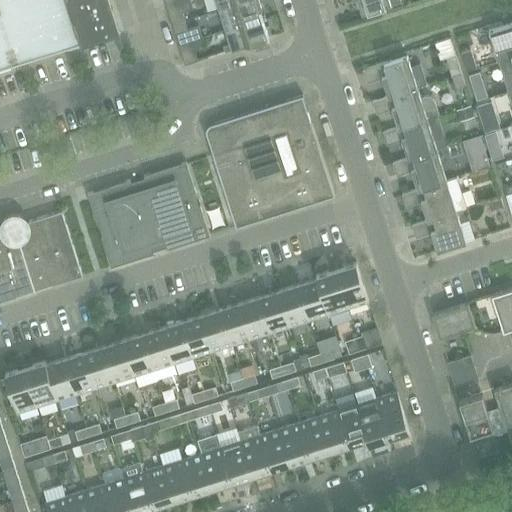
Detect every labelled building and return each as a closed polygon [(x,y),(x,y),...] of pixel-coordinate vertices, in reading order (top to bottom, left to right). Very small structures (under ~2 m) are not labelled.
[(0,0),(0,68),(14,64),(14,65),(16,65),(15,64),(37,57),(37,58),(38,58),(38,57),(59,50),(60,51),(61,50),(61,49),(82,43),(83,44),(84,43),(84,42),(105,35),(105,36),(107,36),(107,35),(118,31),(112,10),(112,9),(112,8),(111,8),(108,0),(0,0)] [(194,11),(190,0),(181,0),(166,5),(172,24),(185,20),(183,14),(194,11)] [(216,0),(219,9),(248,0),(216,0)] [(248,0),(219,9),(225,29),(262,17),(258,3),(260,2),(259,0),(248,0)] [(357,0),(362,13),(400,1),(399,0),(357,0)] [(262,17),(225,29),(230,43),(223,46),(225,51),(268,37),(262,17)] [(185,20),(172,24),(175,33),(188,29),(185,20)] [(511,22),(488,30),(498,61),(511,56),(511,22)] [(202,36),(178,44),(184,64),(198,60),(195,51),(203,41),(202,36)] [(471,50),(461,53),(467,71),(476,68),(471,50)] [(446,57),(452,76),(461,73),(455,54),(446,57)] [(382,77),(388,96),(417,87),(427,84),(420,63),(411,66),(407,55),(363,69),(367,82),(382,77)] [(511,56),(498,61),(508,92),(511,90),(511,56)] [(466,87),(461,73),(452,76),(456,90),(466,87)] [(392,108),(398,126),(398,127),(439,114),(435,100),(430,96),(425,96),(421,98),(417,87),(388,96),(372,100),(377,113),(392,108)] [(303,94),(211,123),(209,124),(207,126),(206,129),(206,133),(207,136),(209,137),(210,138),(213,139),(217,139),(220,151),(213,153),(236,226),(335,195),(303,94)] [(402,139),(407,157),(408,158),(437,148),(448,145),(439,114),(398,127),(398,126),(382,131),(386,144),(402,139)] [(412,170),(417,188),(417,189),(446,179),(437,148),(408,158),(407,157),(392,162),(396,175),(412,170)] [(144,177),(137,179),(141,190),(148,187),(153,204),(139,209),(153,250),(166,246),(167,248),(210,235),(200,205),(198,205),(194,192),(196,191),(186,161),(144,175),(144,177)] [(421,201),(427,219),(427,220),(456,210),(467,207),(457,177),(446,179),(417,189),(417,188),(402,193),(406,206),(421,201)] [(130,179),(87,193),(97,223),(99,222),(103,236),(101,236),(111,266),(153,252),(153,250),(139,209),(153,204),(148,187),(141,190),(137,179),(131,181),(130,179)] [(488,201),(491,210),(503,206),(501,197),(488,201)] [(82,275),(62,210),(28,221),(27,222),(24,218),(15,228),(35,290),(82,275)] [(427,220),(427,219),(411,224),(416,237),(431,232),(437,251),(466,242),(456,210),(427,220)] [(0,300),(35,290),(15,228),(2,225),(1,230),(0,230),(0,229),(0,300)] [(357,262),(336,268),(348,307),(368,301),(357,262)] [(315,275),(316,278),(318,278),(328,314),(348,307),(336,268),(315,275)] [(318,278),(316,278),(298,284),(309,319),(328,314),(318,278)] [(298,284),(279,290),(290,325),(309,319),(298,284)] [(503,330),(511,327),(511,287),(492,294),(503,330)] [(279,290),(259,296),(270,332),(290,325),(279,290)] [(259,296),(239,302),(251,338),(270,332),(259,296)] [(239,302),(220,309),(231,344),(251,338),(239,302)] [(432,313),(439,336),(475,325),(468,302),(432,313)] [(220,309),(201,315),(212,350),(231,344),(220,309)] [(201,315),(181,321),(193,356),(212,350),(201,315)] [(181,321),(162,327),(173,362),(193,356),(181,321)] [(162,327),(142,333),(154,369),(157,378),(176,372),(173,362),(162,327)] [(142,333),(123,339),(134,375),(154,369),(142,333)] [(362,335),(354,338),(358,351),(366,348),(362,335)] [(358,351),(354,338),(345,341),(349,353),(358,351)] [(123,339),(104,346),(115,381),(134,375),(123,339)] [(104,346),(84,352),(95,387),(115,381),(104,346)] [(332,349),(320,353),(322,362),(335,358),(332,349)] [(84,352),(65,358),(76,393),(95,387),(84,352)] [(320,353),(307,357),(310,366),(322,362),(320,353)] [(368,354),(360,357),(363,369),(372,366),(368,354)] [(447,362),(451,374),(475,366),(471,354),(447,362)] [(363,369),(360,357),(351,359),(355,371),(363,369)] [(65,358),(47,364),(45,364),(57,399),(76,393),(65,358)] [(45,360),(25,367),(38,405),(57,399),(45,364),(47,364),(45,360)] [(293,362),(281,365),(284,374),(296,370),(293,362)] [(337,364),(324,368),(327,376),(328,375),(331,384),(342,380),(337,364)] [(284,374),(281,365),(269,369),(272,377),(284,374)] [(475,366),(451,374),(455,386),(479,379),(475,366)] [(38,405),(25,367),(5,373),(17,412),(38,405)] [(327,376),(324,368),(312,371),(315,379),(327,376)] [(255,374),(242,378),(245,386),(257,382),(255,374)] [(300,384),(298,376),(286,380),(288,388),(300,384)] [(245,386),(242,378),(231,381),(234,390),(245,386)] [(288,388),(286,380),(266,386),(269,394),(288,388)] [(511,382),(494,388),(499,406),(506,425),(511,422),(511,382)] [(216,386),(203,390),(206,399),(218,395),(216,386)] [(259,389),(247,393),(249,401),(262,396),(259,389)] [(206,399),(203,390),(192,394),(194,402),(206,399)] [(397,390),(377,397),(389,436),(409,429),(397,390)] [(507,430),(499,406),(487,410),(481,392),(459,399),(464,413),(463,413),(470,436),(492,429),(494,435),(507,430)] [(249,401),(247,393),(235,396),(238,404),(249,401)] [(377,397),(357,403),(369,438),(367,439),(369,442),(389,436),(377,397)] [(177,398),(164,402),(167,411),(180,407),(177,398)] [(220,401),(208,404),(211,413),(222,409),(220,401)] [(167,411),(164,402),(153,406),(155,415),(167,411)] [(357,403),(337,409),(349,445),(367,439),(369,438),(357,403)] [(211,413),(208,404),(196,408),(199,416),(211,413)] [(337,409),(318,415),(329,451),(349,445),(337,409)] [(138,411),(125,415),(128,423),(141,419),(138,411)] [(181,413),(169,417),(172,425),(184,422),(181,413)] [(128,423),(125,415),(114,418),(117,427),(128,423)] [(318,415),(299,422),(310,457),(329,451),(318,415)] [(172,425),(169,417),(149,423),(152,432),(172,425)] [(29,511),(0,418),(0,460),(16,511),(29,511)] [(299,422),(279,428),(290,463),(310,457),(299,422)] [(99,423),(87,427),(89,435),(102,432),(99,423)] [(152,432),(149,423),(130,429),(133,438),(152,432)] [(241,440),(240,440),(251,476),(271,469),(257,425),(238,431),(241,440)] [(89,435),(87,427),(75,430),(78,439),(89,435)] [(279,428),(260,434),(271,469),(290,463),(279,428)] [(133,438),(130,429),(111,435),(114,444),(133,438)] [(63,444),(60,436),(48,439),(51,448),(63,444)] [(104,437),(91,441),(94,450),(106,446),(104,437)] [(51,448),(48,439),(37,443),(39,451),(51,448)] [(240,440),(221,446),(232,482),(251,476),(240,440)] [(94,450),(91,441),(80,445),(82,453),(94,450)] [(221,446),(202,452),(213,488),(232,482),(221,446)] [(65,449),(53,453),(55,462),(68,458),(65,449)] [(202,452),(182,458),(193,494),(213,488),(202,452)] [(55,462),(53,453),(27,461),(30,471),(55,462)] [(182,458),(163,465),(174,500),(193,494),(182,458)] [(163,465),(143,471),(154,506),(174,500),(163,465)] [(143,471),(124,477),(134,511),(136,511),(154,506),(143,471)] [(134,511),(124,477),(104,483),(113,511),(134,511)] [(113,511),(104,483),(85,489),(92,511),(113,511)] [(92,511),(85,489),(66,495),(71,511),(92,511)] [(71,511),(66,495),(46,502),(48,511),(71,511)]
